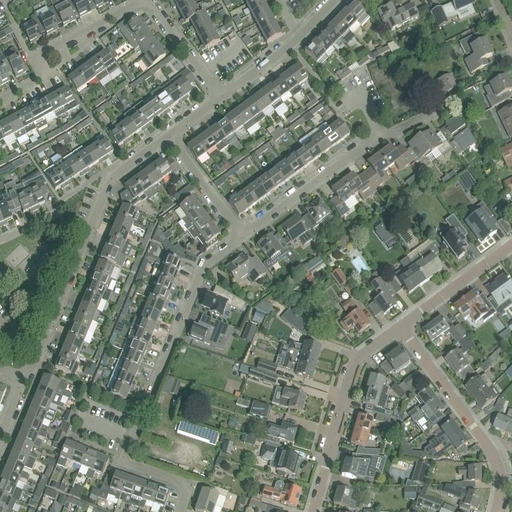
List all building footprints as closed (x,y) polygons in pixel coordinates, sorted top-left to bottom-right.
[(63,0),(64,1),(54,6),(55,10),(60,18),(59,18),(61,23),(64,27),(75,21),(73,16),(71,12),(76,9),(72,1),(71,0),(63,0)] [(92,0),(73,0),(72,1),(76,9),(78,14),(80,18),(92,12),(92,11),(87,3),(92,1),(92,0)] [(92,0),(92,1),(97,9),(108,3),(106,0),(92,0)] [(195,6),(191,0),(182,0),(172,6),(173,9),(177,7),(180,13),(195,6)] [(255,0),(250,3),(246,5),(251,14),(266,7),(263,0),(255,0)] [(441,8),(432,12),(439,28),(448,24),(447,21),(458,16),(457,14),(467,9),(466,8),(476,4),(473,0),(449,0),(451,4),(441,8)] [(353,3),(345,11),(357,23),(360,26),(361,26),(369,18),(365,14),(353,3)] [(401,25),(409,21),(418,16),(413,4),(396,13),(392,5),(378,11),(385,25),(388,24),(391,31),(402,26),(401,25)] [(54,21),(59,18),(55,10),(54,6),(48,9),(47,7),(36,13),(37,15),(43,27),(47,35),(59,29),(54,21)] [(195,6),(180,13),(184,20),(180,22),(182,25),(190,21),(205,13),(204,13),(200,15),(195,6)] [(251,14),(256,24),(275,14),(273,11),(270,13),(266,7),(251,14)] [(349,31),(357,23),(345,11),(337,19),(349,31)] [(210,22),(205,13),(190,21),(193,27),(189,29),(191,32),(210,22)] [(256,24),(262,34),(276,26),(273,19),(277,17),(275,14),(256,24)] [(33,22),(22,27),(31,44),(42,38),(40,34),(38,30),(43,27),(37,15),(31,18),(33,22)] [(117,27),(128,41),(132,38),(147,27),(146,25),(145,25),(143,23),(142,24),(138,19),(132,23),(129,18),(117,27)] [(337,19),(329,27),(341,39),(346,44),(354,36),(352,34),(349,31),(337,19)] [(210,22),(191,32),(193,35),(197,33),(200,40),(215,32),(210,22)] [(280,32),(276,26),(262,34),(267,43),(285,34),(283,30),(280,32)] [(148,30),(149,29),(147,27),(132,38),(128,41),(135,50),(152,38),(148,33),(150,32),(148,30)] [(333,47),(341,39),(329,27),(321,35),(333,47)] [(215,32),(200,40),(203,46),(200,48),(202,51),(220,42),(215,32)] [(321,35),(313,44),(325,55),(333,47),(321,35)] [(472,52),(475,56),(465,61),(471,74),(489,65),(486,59),(492,56),(485,41),(481,43),(477,35),(460,43),(465,53),(468,52),(469,53),(472,52)] [(139,47),(146,56),(161,45),(159,43),(159,44),(157,41),(155,43),(152,38),(135,50),(135,51),(139,47)] [(317,64),(325,55),(313,44),(305,52),(317,64)] [(162,47),(161,45),(146,56),(141,60),(148,70),(165,57),(162,51),(163,50),(162,48),(162,47)] [(11,51),(10,53),(12,58),(7,61),(12,71),(16,78),(26,72),(17,55),(18,53),(16,50),(13,49),(11,51)] [(379,56),(385,53),(383,49),(373,54),(375,58),(379,56)] [(118,69),(111,60),(105,52),(100,56),(99,54),(97,56),(96,55),(94,56),(109,76),(118,69)] [(12,71),(7,61),(4,56),(0,57),(0,85),(0,86),(10,81),(7,74),(12,71)] [(87,66),(96,78),(99,83),(109,76),(94,56),(92,58),(92,59),(90,60),(92,62),(87,66)] [(78,68),(76,70),(87,85),(96,78),(87,66),(82,69),(80,68),(78,69),(78,68)] [(287,70),(299,86),(308,79),(298,66),(292,70),(291,68),(287,70)] [(87,85),(76,70),(74,72),(72,74),(73,76),(68,80),(77,92),(87,85)] [(187,70),(170,82),(174,87),(185,102),(187,100),(186,99),(188,98),(187,96),(192,92),(188,86),(195,81),(187,70)] [(285,76),(280,80),(289,93),(293,98),(302,91),(299,86),(287,70),(283,73),(285,76)] [(492,108),(504,102),(501,96),(511,90),(511,88),(506,77),(497,82),(490,85),(493,91),(489,93),(490,95),(486,97),(492,108)] [(440,96),(457,88),(453,81),(448,83),(447,83),(444,78),(437,82),(440,88),(436,89),(440,96)] [(289,93),(280,80),(274,84),(272,81),(269,84),(280,100),(289,93)] [(161,89),(174,106),(179,102),(180,104),(182,103),(185,102),(174,87),(170,82),(161,89)] [(267,89),(261,93),(271,106),(274,111),(284,104),(280,100),(269,84),(265,87),(267,89)] [(160,87),(150,94),(155,100),(166,115),(168,114),(168,113),(170,111),(169,110),(174,106),(161,89),(160,87)] [(57,90),(55,92),(64,108),(67,112),(79,105),(76,100),(74,101),(72,98),(67,88),(61,92),(60,90),(58,91),(57,90)] [(52,97),(47,100),(54,113),(57,118),(67,113),(67,112),(64,108),(55,92),(53,93),(53,94),(51,95),(52,97)] [(250,98),(262,113),(271,106),(261,93),(256,97),(254,95),(250,98)] [(265,118),(262,113),(250,98),(247,100),(249,103),(243,107),(256,125),(265,118)] [(37,101),(35,103),(44,119),(47,124),(57,118),(54,113),(47,100),(41,103),(40,101),(38,102),(37,101)] [(155,100),(146,107),(155,120),(160,116),(161,118),(164,116),(164,117),(166,115),(155,100)] [(32,108),(26,111),(34,124),(37,129),(37,130),(47,124),(44,119),(35,103),(33,104),(33,105),(31,106),(32,108)] [(133,110),(137,114),(148,129),(150,127),(149,127),(151,125),(150,123),(155,120),(146,107),(143,103),(133,110)] [(93,114),(96,117),(104,111),(106,110),(103,106),(93,114)] [(243,107),(237,111),(235,109),(232,111),(243,127),(247,132),(256,125),(243,107)] [(511,107),(508,109),(498,114),(510,138),(511,137),(511,107)] [(18,113),(17,112),(15,114),(27,135),(37,129),(26,111),(21,114),(20,112),(18,113)] [(234,134),(243,127),(232,111),(228,114),(230,116),(224,120),(234,134)] [(310,112),(306,115),(310,121),(314,118),(313,116),(310,112)] [(12,119),(6,122),(14,135),(17,141),(27,135),(15,114),(13,115),(13,116),(11,117),(12,119)] [(146,130),(148,129),(137,114),(128,121),(137,133),(142,130),(143,131),(145,130),(146,130)] [(456,117),(446,124),(447,126),(449,129),(446,131),(454,141),(449,145),(447,141),(446,142),(451,148),(453,150),(457,156),(476,143),(462,125),(456,117)] [(89,119),(81,125),(83,129),(92,123),(89,119)] [(234,134),(224,120),(219,125),(217,122),(214,125),(225,140),(234,134)] [(128,121),(118,128),(129,142),(132,141),(131,140),(133,139),(132,137),(137,133),(128,121)] [(0,133),(4,141),(14,135),(6,122),(1,125),(0,122),(0,133)] [(330,129),(340,142),(350,135),(340,122),(330,129)] [(129,142),(118,128),(115,123),(114,124),(112,127),(106,131),(118,147),(123,143),(125,145),(127,143),(127,144),(129,142)] [(212,130),(206,134),(216,147),(219,152),(229,145),(228,144),(225,140),(214,125),(210,128),(212,130)] [(330,129),(321,136),(331,149),(340,142),(330,129)] [(441,155),(451,148),(446,142),(441,146),(431,131),(421,139),(420,139),(430,152),(431,154),(437,150),(441,155)] [(216,147),(206,134),(201,138),(199,136),(195,138),(207,154),(216,147)] [(321,136),(312,142),(322,156),(331,149),(321,136)] [(420,139),(421,139),(419,137),(409,145),(419,159),(415,163),(419,169),(429,162),(425,156),(430,152),(420,139)] [(207,154),(195,138),(192,141),(193,143),(187,148),(197,161),(207,154)] [(95,146),(105,161),(107,160),(107,159),(109,158),(108,156),(113,152),(105,139),(95,146)] [(313,162),(322,156),(312,142),(303,149),(313,162)] [(511,158),(511,144),(499,151),(505,163),(508,168),(511,165),(509,160),(511,158)] [(95,146),(85,152),(94,165),(99,162),(100,164),(102,162),(103,163),(105,161),(95,146)] [(72,154),(86,174),(88,172),(90,170),(89,169),(94,165),(85,152),(82,147),(72,154)] [(390,147),(379,155),(389,168),(395,164),(400,171),(413,161),(404,148),(396,154),(390,147)] [(313,162),(303,149),(293,156),(303,169),(313,162)] [(66,165),(75,178),(80,174),(81,176),(83,175),(84,175),(86,174),(72,154),(63,160),(66,165)] [(388,180),(383,173),(389,168),(379,155),(368,164),(372,169),(364,175),(375,190),(388,180)] [(294,176),(303,169),(293,156),(284,163),(294,176)] [(53,166),(67,186),(69,185),(69,184),(71,183),(70,181),(75,178),(66,165),(63,160),(62,159),(53,165),(53,166)] [(162,160),(152,167),(162,180),(171,173),(173,176),(180,171),(170,159),(164,163),(162,160)] [(284,163),(275,170),(285,183),(294,176),(284,163)] [(13,164),(0,170),(0,176),(16,169),(13,164)] [(67,186),(53,166),(43,172),(55,191),(61,187),(62,189),(64,187),(65,188),(67,186)] [(153,187),(162,180),(152,167),(143,174),(153,187)] [(275,170),(266,176),(276,190),(285,183),(275,170)] [(467,171),(458,178),(457,178),(468,193),(477,185),(467,171)] [(158,194),(153,187),(143,174),(134,181),(144,194),(149,190),(153,195),(154,197),(158,194)] [(451,174),(448,176),(452,182),(457,178),(458,178),(456,175),(451,174)] [(353,175),(342,183),(353,197),(359,193),(364,201),(376,192),(375,190),(364,175),(356,180),(353,175)] [(47,184),(43,176),(23,185),(35,211),(38,210),(38,209),(40,208),(39,206),(45,203),(42,197),(48,194),(44,185),(47,184)] [(266,176),(257,183),(267,196),(276,190),(266,176)] [(223,177),(214,184),(218,188),(227,181),(226,180),(223,177)] [(124,188),(127,191),(120,196),(123,206),(130,209),(140,201),(138,198),(144,194),(134,181),(124,188)] [(257,203),(267,196),(257,183),(248,190),(257,203)] [(348,202),(353,197),(342,183),(332,190),(337,198),(330,203),(336,211),(341,218),(350,211),(346,206),(349,204),(348,202)] [(33,212),(35,211),(23,185),(17,188),(18,191),(14,193),(13,190),(7,193),(9,198),(15,209),(16,212),(22,209),(23,213),(29,211),(30,213),(33,211),(33,212)] [(190,185),(184,189),(188,194),(194,190),(190,185)] [(0,220),(3,226),(5,225),(7,223),(6,221),(12,219),(10,215),(16,212),(15,209),(9,198),(7,193),(6,190),(0,195),(0,220)] [(257,203),(248,190),(238,197),(248,210),(257,203)] [(248,210),(238,197),(229,204),(239,217),(248,210)] [(186,218),(200,208),(193,198),(179,208),(186,218)] [(309,214),(303,218),(309,225),(313,229),(321,223),(320,221),(330,213),(320,199),(306,210),(309,214)] [(477,208),(479,210),(481,213),(467,223),(477,237),(480,235),(485,242),(497,233),(488,221),(493,217),(483,203),(477,208)] [(138,212),(130,209),(123,206),(120,213),(117,212),(116,216),(134,223),(138,212)] [(186,226),(184,227),(187,231),(193,227),(206,217),(200,208),(186,218),(182,221),(186,226)] [(117,221),(114,227),(129,234),(134,223),(116,216),(114,220),(117,221)] [(465,255),(463,252),(467,249),(463,245),(465,244),(462,240),(468,235),(453,216),(445,221),(450,228),(440,235),(445,242),(443,243),(447,249),(449,248),(458,260),(465,255)] [(213,226),(206,217),(193,227),(187,231),(187,232),(194,241),(197,238),(200,236),(213,226)] [(296,217),(281,228),(288,236),(292,242),(298,238),(301,241),(304,246),(312,240),(314,242),(319,238),(313,229),(309,225),(304,228),(299,221),(296,217)] [(498,223),(507,236),(511,232),(511,229),(504,219),(498,223)] [(382,223),(375,229),(377,232),(379,235),(387,230),(382,223)] [(216,239),(220,236),(213,226),(200,236),(207,245),(204,247),(206,251),(218,242),(216,239)] [(125,244),(129,234),(114,227),(111,234),(109,233),(107,237),(125,244)] [(161,244),(163,243),(160,238),(163,235),(158,228),(152,241),(161,244)] [(298,260),(285,243),(279,234),(273,239),(270,236),(258,245),(269,260),(282,251),(292,264),(298,260)] [(343,251),(353,244),(347,235),(337,242),(343,251)] [(107,237),(105,241),(108,242),(105,248),(122,255),(126,245),(125,244),(107,237)] [(418,256),(410,262),(425,282),(442,270),(432,258),(442,251),(436,242),(434,244),(418,255),(418,256)] [(19,264),(29,253),(20,245),(10,255),(19,264)] [(100,254),(98,258),(107,262),(116,266),(122,268),(125,262),(124,261),(125,257),(126,258),(127,257),(122,255),(105,248),(103,255),(100,254)] [(147,254),(144,260),(148,262),(156,265),(162,268),(178,274),(180,267),(183,268),(185,264),(175,260),(167,257),(164,255),(162,261),(147,254)] [(195,265),(198,259),(187,254),(184,260),(195,265)] [(249,264),(243,256),(226,269),(232,277),(238,285),(247,278),(252,285),(266,274),(255,260),(249,264)] [(320,257),(305,267),(305,268),(310,274),(311,274),(325,264),(320,257)] [(409,294),(425,282),(410,262),(407,258),(400,263),(404,268),(395,275),(409,294)] [(144,272),(148,262),(144,260),(140,270),(144,272)] [(94,268),(92,272),(110,279),(116,282),(118,275),(119,276),(121,271),(115,268),(109,266),(100,262),(97,269),(94,268)] [(161,272),(158,278),(176,285),(178,281),(175,280),(178,274),(162,268),(156,265),(154,269),(161,272)] [(314,279),(315,279),(311,274),(310,274),(305,268),(301,271),(306,278),(305,278),(308,282),(309,283),(309,282),(314,288),(318,284),(314,280),(314,279)] [(140,283),(144,272),(140,270),(136,281),(140,283)] [(340,287),(347,282),(338,270),(331,275),(340,287)] [(374,302),(378,307),(384,316),(396,307),(387,295),(393,291),(378,271),(372,276),(376,282),(371,286),(380,298),(374,302)] [(91,276),(93,277),(91,284),(106,290),(112,292),(116,282),(92,272),(91,276)] [(489,287),(487,289),(493,297),(497,302),(492,306),(491,306),(497,314),(501,319),(506,315),(504,312),(511,305),(511,303),(510,300),(511,298),(511,285),(509,282),(511,281),(510,280),(509,280),(505,275),(496,282),(489,287)] [(176,285),(158,278),(154,289),(169,295),(172,288),(174,290),(176,285)] [(85,289),(84,293),(101,300),(106,302),(108,303),(112,292),(106,290),(91,284),(88,290),(85,289)] [(352,299),(357,295),(350,286),(345,290),(352,299)] [(206,297),(202,306),(211,310),(210,312),(222,317),(227,305),(242,312),(246,304),(216,287),(213,295),(208,293),(207,294),(206,297)] [(154,289),(150,299),(167,307),(169,302),(166,301),(169,295),(154,289)] [(97,311),(101,300),(84,293),(82,297),(85,298),(82,305),(97,311)] [(474,294),(456,308),(465,320),(470,317),(476,325),(482,320),(484,323),(497,314),(491,306),(492,306),(488,300),(484,295),(484,296),(478,300),(474,294)] [(150,299),(145,310),(160,316),(163,310),(166,311),(167,307),(150,299)] [(370,326),(364,318),(359,310),(358,311),(350,300),(341,306),(345,312),(349,309),(353,315),(341,324),(347,333),(352,329),(353,330),(354,329),(358,334),(370,326)] [(76,310),(75,314),(93,322),(97,311),(82,305),(79,311),(76,310)] [(145,310),(141,320),(159,328),(160,324),(158,322),(160,316),(145,310)] [(256,311),(254,317),(263,321),(265,315),(256,311)] [(88,332),(93,322),(75,314),(70,325),(88,332)] [(291,322),(295,326),(301,319),(297,315),(291,322)] [(191,329),(188,336),(190,337),(189,338),(203,344),(203,343),(216,348),(216,347),(221,336),(227,339),(231,328),(202,316),(199,324),(201,324),(199,328),(194,326),(193,330),(191,329)] [(152,337),(154,331),(157,332),(159,328),(141,320),(136,318),(131,329),(137,331),(152,337)] [(442,338),(441,337),(443,335),(445,337),(450,334),(458,344),(459,343),(463,340),(468,336),(460,325),(455,329),(453,326),(449,329),(441,319),(424,331),(432,343),(435,347),(442,342),(440,339),(442,338)] [(248,324),(245,332),(253,335),(257,328),(252,326),(248,324)] [(307,324),(300,331),(308,337),(314,331),(307,324)] [(68,331),(66,335),(84,343),(88,332),(70,325),(73,326),(70,332),(68,331)] [(137,331),(132,342),(150,349),(152,345),(149,344),(152,337),(137,331)] [(64,339),(67,341),(64,347),(79,353),(84,343),(66,335),(64,339)] [(466,353),(476,346),(468,336),(463,340),(459,343),(466,353)] [(148,353),(150,349),(132,342),(128,352),(143,359),(146,352),(148,353)] [(303,355),(318,359),(320,349),(306,344),(305,348),(290,343),(289,350),(303,354),(303,355)] [(59,352),(57,356),(75,364),(79,353),(64,347),(62,353),(59,352)] [(399,349),(386,359),(387,361),(394,371),(395,373),(403,367),(404,369),(406,368),(410,365),(409,362),(412,359),(404,348),(401,351),(399,349)] [(289,350),(285,362),(299,366),(299,365),(315,369),(318,359),(303,355),(303,354),(289,350)] [(446,361),(457,376),(458,375),(463,382),(475,373),(462,356),(464,355),(461,350),(446,361)] [(128,352),(124,363),(141,370),(143,366),(141,365),(143,359),(128,352)] [(58,362),(55,369),(70,375),(74,376),(79,365),(75,364),(57,356),(56,361),(58,362)] [(489,359),(480,368),(485,372),(494,363),(489,359)] [(259,360),(256,369),(274,375),(277,367),(259,360)] [(297,375),(302,377),(312,380),(315,369),(299,365),(299,366),(285,362),(283,368),(297,372),(297,375)] [(124,363),(119,373),(134,380),(137,373),(140,374),(141,370),(124,363)] [(278,377),(251,369),(248,377),(263,381),(263,383),(275,386),(278,377)] [(115,384),(133,391),(135,387),(132,386),(134,380),(119,373),(115,384)] [(413,376),(404,382),(407,385),(409,388),(414,384),(421,379),(417,373),(416,374),(413,376)] [(467,389),(475,400),(488,390),(493,385),(485,375),(467,389)] [(367,390),(380,394),(386,396),(388,389),(382,387),(384,380),(371,376),(367,390)] [(44,377),(40,387),(63,397),(68,399),(71,400),(73,395),(65,392),(68,385),(67,384),(60,382),(60,383),(44,377)] [(482,410),(483,410),(496,401),(491,395),(502,384),(499,380),(493,385),(488,390),(475,400),(479,405),(478,406),(478,408),(480,410),(481,411),(482,410)] [(181,383),(175,381),(170,394),(176,397),(181,383)] [(111,395),(126,401),(129,394),(131,395),(133,391),(115,384),(111,395)] [(395,384),(391,388),(401,399),(406,394),(403,392),(395,384)] [(409,388),(403,392),(406,394),(408,397),(413,394),(421,406),(415,410),(408,415),(411,419),(437,400),(429,389),(424,393),(422,390),(420,392),(414,385),(414,384),(409,388)] [(61,400),(63,397),(40,387),(36,398),(51,404),(58,408),(63,409),(64,405),(60,404),(61,400)] [(272,404),(289,409),(302,413),(307,396),(297,394),(293,393),(277,388),(272,404)] [(367,390),(363,404),(366,405),(374,407),(372,413),(377,415),(391,419),(392,413),(384,411),(389,397),(386,396),(380,394),(367,390)] [(33,399),(31,404),(33,405),(31,408),(54,418),(56,413),(56,412),(49,409),(51,404),(36,398),(35,398),(35,400),(33,399)] [(499,399),(494,412),(500,415),(506,402),(499,399)] [(236,406),(249,410),(247,416),(268,422),(271,409),(238,400),(236,406)] [(437,400),(411,419),(414,423),(415,422),(424,416),(428,422),(426,423),(431,429),(445,418),(441,413),(444,410),(437,400)] [(53,422),(54,418),(31,408),(27,419),(42,425),(45,418),(53,422)] [(506,419),(499,416),(494,429),(506,434),(511,420),(511,410),(510,410),(506,419)] [(66,413),(63,422),(70,425),(74,416),(66,413)] [(399,421),(395,420),(377,415),(376,421),(389,425),(388,427),(396,429),(399,421)] [(359,416),(355,430),(369,434),(373,421),(359,416)] [(237,429),(239,420),(231,418),(229,426),(237,429)] [(27,419),(22,429),(45,439),(46,439),(48,434),(40,430),(42,425),(27,419)] [(63,422),(60,429),(67,432),(70,425),(63,422)] [(180,422),(177,434),(216,446),(220,434),(180,422)] [(424,449),(423,453),(426,457),(429,455),(460,432),(452,422),(442,429),(445,434),(437,440),(435,438),(428,443),(429,445),(424,449)] [(266,437),(265,442),(267,443),(279,446),(280,441),(293,444),(297,428),(288,426),(282,424),(280,431),(266,427),(266,429),(268,430),(266,436),(266,435),(265,436),(266,437)] [(18,440),(33,446),(36,439),(44,443),(45,439),(22,429),(18,440)] [(369,434),(355,430),(351,444),(365,448),(369,434)] [(460,432),(429,455),(426,457),(428,459),(439,460),(447,454),(445,452),(453,446),(457,450),(468,443),(460,432)] [(66,437),(58,434),(54,443),(62,446),(66,437)] [(246,437),(245,444),(255,445),(256,439),(246,437)] [(18,440),(13,451),(36,460),(38,457),(30,454),(33,446),(18,440)] [(62,452),(60,458),(57,465),(59,466),(68,470),(77,447),(66,442),(62,452)] [(54,443),(52,447),(60,451),(62,446),(54,443)] [(277,470),(277,471),(278,471),(283,473),(285,474),(293,476),(293,475),(295,475),(297,468),(296,468),(295,467),(298,460),(298,458),(288,456),(290,449),(279,446),(267,443),(266,447),(265,447),(262,458),(271,461),(279,463),(277,470)] [(88,451),(77,447),(68,470),(71,471),(74,464),(81,467),(88,451)] [(13,451),(9,461),(24,468),(32,471),(36,460),(13,451)] [(85,477),(89,479),(98,456),(88,451),(81,467),(79,473),(86,476),(85,477)] [(372,479),(378,457),(379,457),(352,455),(356,456),(355,461),(355,462),(355,464),(346,461),(344,466),(341,466),(341,474),(342,474),(342,476),(355,479),(356,478),(364,481),(365,477),(372,479)] [(109,460),(98,456),(89,479),(92,480),(95,473),(103,476),(109,460)] [(49,458),(46,464),(49,466),(53,467),(56,460),(49,458)] [(22,473),(24,468),(9,461),(5,472),(28,481),(30,476),(22,473)] [(406,487),(423,487),(431,467),(424,465),(425,464),(421,463),(421,464),(417,463),(411,482),(407,480),(406,487)] [(475,482),(481,482),(480,468),(468,468),(469,469),(458,469),(458,475),(469,475),(469,482),(461,482),(462,489),(475,489),(475,482)] [(0,482),(16,489),(22,491),(23,491),(16,488),(19,482),(26,485),(28,481),(5,472),(0,482)] [(100,491),(98,498),(106,501),(117,505),(127,478),(115,474),(114,478),(111,486),(104,484),(103,484),(100,491)] [(132,497),(137,481),(127,478),(117,505),(116,507),(120,508),(122,502),(124,503),(126,495),(132,497)] [(136,507),(140,509),(148,485),(137,481),(132,497),(129,505),(136,507)] [(0,494),(19,502),(20,499),(19,498),(22,491),(16,489),(0,482),(0,483),(0,494)] [(53,482),(50,487),(58,490),(60,486),(53,482)] [(280,503),(287,505),(296,508),(301,491),(285,486),(283,486),(283,484),(281,483),(279,482),(277,483),(276,485),(274,491),(264,488),(262,497),(281,502),(280,503)] [(146,502),(153,505),(159,489),(148,485),(140,509),(144,510),(146,502)] [(446,486),(443,493),(448,495),(448,496),(454,498),(462,501),(460,507),(469,511),(470,508),(475,510),(475,509),(477,509),(479,505),(477,503),(480,496),(469,492),(469,493),(451,486),(446,486)] [(80,500),(84,490),(77,487),(75,491),(71,489),(69,495),(80,500)] [(203,490),(199,501),(215,507),(222,509),(226,499),(227,499),(229,492),(214,487),(212,493),(203,490)] [(98,496),(100,490),(93,488),(91,494),(98,496)] [(415,500),(416,488),(405,488),(404,499),(415,500)] [(58,493),(46,489),(44,495),(55,500),(58,493)] [(163,511),(170,493),(159,489),(153,505),(161,507),(158,511),(163,511)] [(350,500),(352,493),(347,492),(338,489),(334,504),(347,508),(355,510),(357,502),(350,500)] [(37,490),(34,496),(40,499),(43,492),(37,490)] [(0,494),(0,506),(12,511),(16,502),(19,503),(19,502),(0,494)] [(416,503),(415,507),(421,510),(422,505),(439,511),(442,502),(425,496),(420,494),(416,503)] [(75,506),(77,501),(69,498),(67,503),(75,506)] [(221,511),(222,509),(215,507),(199,501),(195,511),(221,511)] [(357,502),(355,510),(361,511),(363,503),(357,502)] [(81,503),(79,508),(88,511),(90,507),(81,503)]
